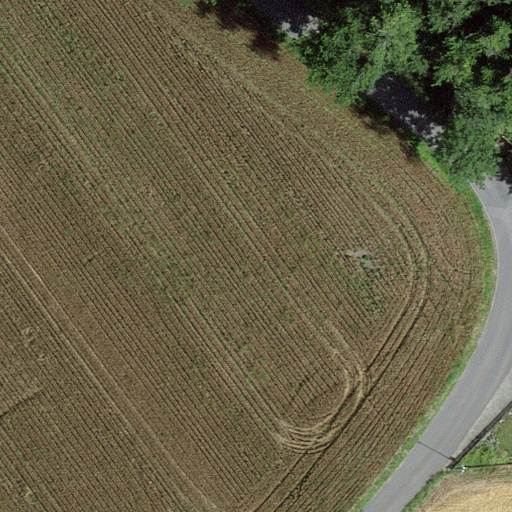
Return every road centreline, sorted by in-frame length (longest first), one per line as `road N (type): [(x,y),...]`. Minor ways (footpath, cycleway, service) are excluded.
road 1 (unclassified): [(214,0),(255,33),(380,92),(459,152),(498,199),(511,241)]
road 2 (unclassified): [(511,310),(505,355),(481,394),(381,511)]
